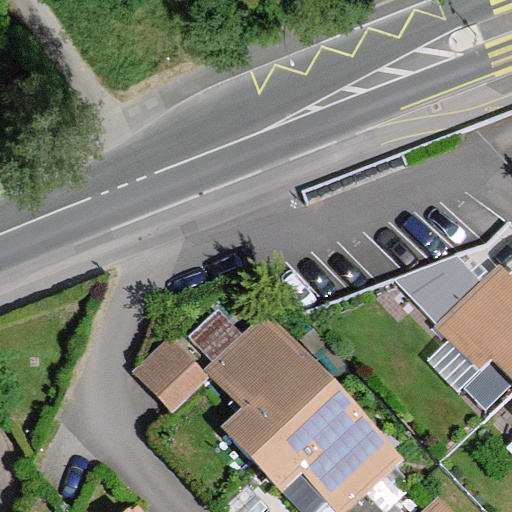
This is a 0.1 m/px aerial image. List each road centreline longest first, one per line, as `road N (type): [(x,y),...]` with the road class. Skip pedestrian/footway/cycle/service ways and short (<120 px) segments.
road 1 (secondary): [(511,20),(146,176)]
road 2 (residential): [(511,190),(493,173),(459,168),(310,228),(188,244)]
road 3 (residential): [(182,511),(91,413),(137,284),(188,244)]
road 4 (residential): [(26,0),(146,176)]
road 5 (secondary): [(146,176),(0,235)]
